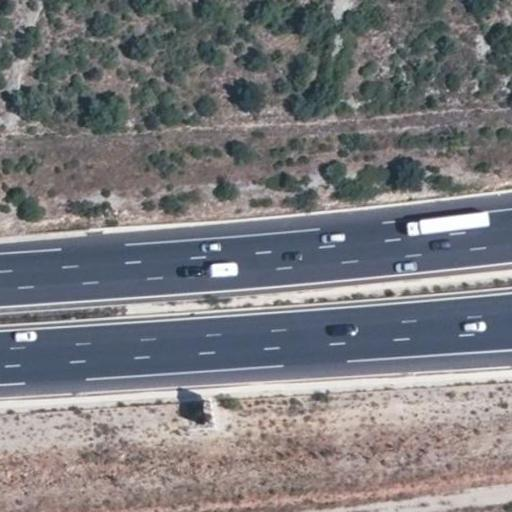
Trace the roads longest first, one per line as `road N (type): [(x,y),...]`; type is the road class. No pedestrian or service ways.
road 1 (motorway): [(511,235),(0,280)]
road 2 (motorway): [(0,357),(511,321)]
road 3 (track): [(263,511),(511,482)]
